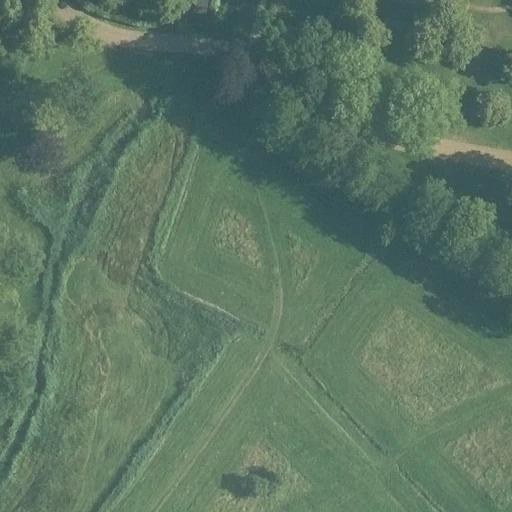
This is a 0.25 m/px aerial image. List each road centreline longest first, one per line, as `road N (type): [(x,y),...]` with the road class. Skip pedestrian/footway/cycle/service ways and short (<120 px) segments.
road 1 (residential): [(511,161),(388,138),(318,109),(237,49),(190,44)]
road 2 (residential): [(57,0),(93,29),(190,44)]
